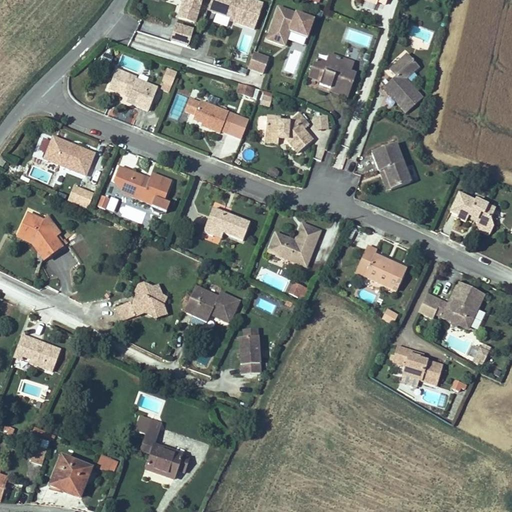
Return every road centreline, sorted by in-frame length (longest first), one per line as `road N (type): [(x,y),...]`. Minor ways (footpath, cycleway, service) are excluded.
road 1 (residential): [(43,92),(78,119),(292,205),(331,195),(511,281)]
road 2 (unknown): [(391,0),(331,195)]
road 3 (tertiary): [(43,92),(84,55),(123,0)]
